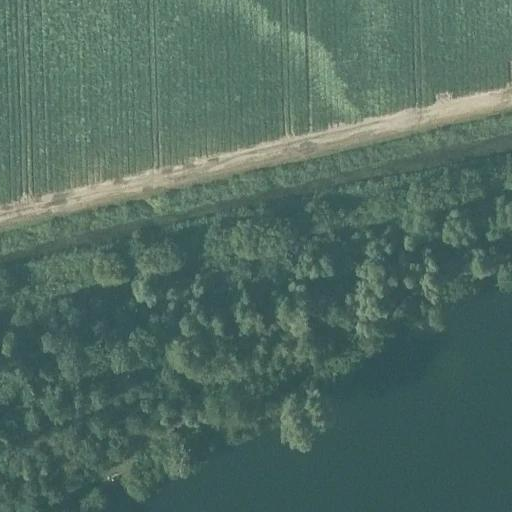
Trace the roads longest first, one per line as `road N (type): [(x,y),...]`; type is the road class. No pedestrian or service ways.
road 1 (track): [(511,256),(450,268),(399,291),(288,375),(156,433),(42,511)]
road 2 (track): [(0,307),(511,193)]
